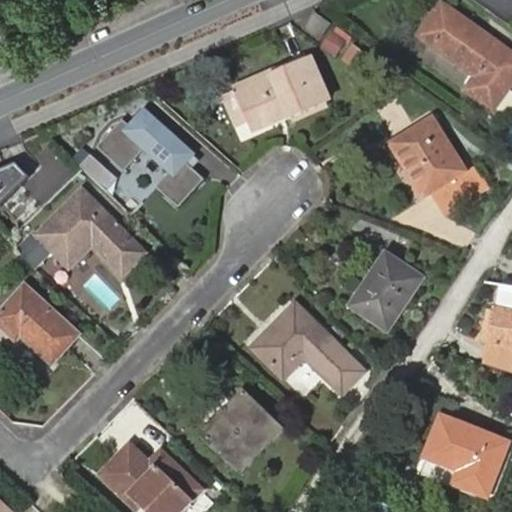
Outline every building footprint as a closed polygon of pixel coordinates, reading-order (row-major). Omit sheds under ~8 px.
[(497,110),(511,88),(511,50),(445,5),(422,39),(478,78),(469,91),(497,110)] [(333,24),(316,13),(304,30),(320,41),(333,24)] [(334,29),(325,42),(340,51),(348,39),(334,29)] [(234,91),(249,125),(288,109),(293,118),(328,103),(309,61),(234,91)] [(236,130),(249,125),(234,91),(222,97),(236,130)] [(125,123),(99,151),(126,175),(148,151),(174,175),(160,190),(182,210),(206,183),(187,165),(194,157),(147,115),(133,131),(125,123)] [(433,195),(470,173),(433,117),(390,145),(426,200),(433,195)] [(478,168),(470,173),(433,195),(446,215),(490,188),(478,168)] [(12,170),(0,175),(0,210),(27,187),(12,170)] [(144,253),(84,194),(39,238),(69,269),(93,246),(122,276),(144,253)] [(354,308),(387,330),(422,279),(389,257),(354,308)] [(0,328),(19,345),(24,340),(53,366),(80,335),(26,287),(0,316),(0,328)] [(343,396),(364,374),(297,307),(254,350),(285,380),(306,360),(343,396)] [(511,312),(495,310),(488,346),(511,350),(511,312)] [(245,395),(233,407),(237,411),(208,441),(242,474),(284,432),(245,395)] [(237,411),(233,407),(204,437),(208,441),(237,411)] [(443,419),(427,461),(460,473),(455,486),(489,499),(511,445),(443,419)] [(181,511),(201,492),(162,455),(151,465),(132,447),(101,478),(136,511),(138,511),(143,508),(147,511),(181,511)] [(460,473),(427,461),(422,474),(455,486),(460,473)]
